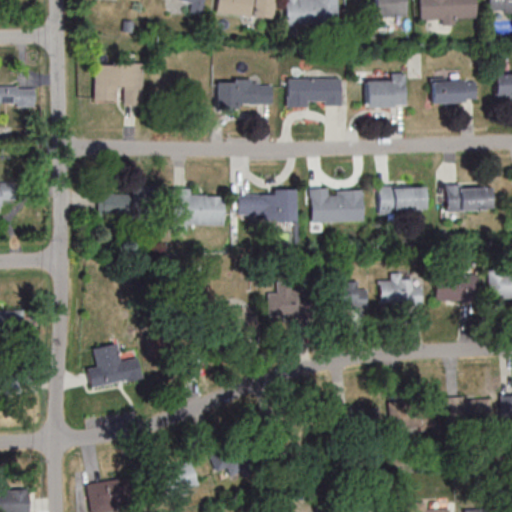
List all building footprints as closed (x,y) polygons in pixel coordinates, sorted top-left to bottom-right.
[(200,0),(200,4),(201,4),(198,15),(186,12),(188,3),(175,0),(200,0)] [(270,0),(268,20),(212,12),(214,0),(270,0)] [(282,0),(334,0),(335,23),(283,25),(282,0)] [(403,0),(371,0),(372,16),(403,16),(403,0)] [(415,0),(471,0),(472,17),(417,20),(415,0)] [(499,0),(511,0),(511,10),(500,11),(499,0)] [(93,62),(92,101),(119,101),(119,104),(141,104),(142,63),(93,62)] [(361,82),(387,81),(387,74),(402,73),(402,105),(389,105),(389,109),(362,110),(361,82)] [(283,79),(337,78),(337,106),(321,107),(321,102),(304,102),(304,108),(284,109),(283,79)] [(428,82),(468,80),(469,105),(429,106),(428,82)] [(214,84),(255,83),(255,86),(268,86),(268,105),(238,105),(238,107),(215,107),(214,84)] [(34,85),(0,84),(0,105),(34,105),(34,85)] [(0,182),(0,211),(0,200),(14,200),(14,183),(0,182)] [(372,185),(412,184),(413,208),(373,210),(372,185)] [(444,185),(444,209),(491,209),(491,185),(444,185)] [(304,187),(322,186),(323,194),(332,193),(331,189),(356,188),(358,219),(306,221),(304,187)] [(190,188),(170,187),(170,226),(222,226),(222,196),(190,196),(190,188)] [(250,193),(290,192),(291,216),(251,218),(250,193)] [(133,193),(97,193),(97,215),(133,215),(133,193)] [(429,271),(429,300),(472,299),(472,273),(456,273),(456,265),(443,265),(443,271),(429,271)] [(483,267),(484,298),(510,297),(510,300),(511,299),(511,271),(501,272),(500,267),(483,267)] [(386,280),(374,281),(375,303),(401,302),(401,305),(418,305),(417,285),(408,286),(407,278),(396,278),(396,272),(386,273),(386,280)] [(332,282),(319,282),(320,306),(345,305),(345,308),(364,308),(364,288),(354,289),(354,280),(341,280),(341,275),(332,275),(332,282)] [(301,287),(277,288),(277,291),(266,291),(267,316),(302,315),(301,287)] [(234,303),(208,309),(213,330),(163,343),(170,367),(225,353),(222,339),(242,334),(234,303)] [(0,308),(18,308),(19,334),(0,334),(0,308)] [(88,347),(112,342),(116,359),(132,356),(136,376),(121,380),(121,378),(86,386),(82,367),(92,365),(88,347)] [(0,368),(15,368),(16,392),(0,392),(0,368)] [(440,395),(458,395),(458,398),(485,397),(486,426),(472,427),(472,423),(454,424),(454,433),(441,433),(440,395)] [(511,418),(511,398),(499,398),(499,418),(511,418)] [(389,430),(433,428),(432,402),(388,404),(389,430)] [(378,408),(337,408),(337,432),(378,432),(378,408)] [(285,435),(304,435),(304,420),(284,421),(285,435)] [(227,453),(227,467),(256,467),(256,453),(227,453)] [(198,484),(189,460),(158,471),(167,495),(198,484)] [(87,511),(120,511),(119,481),(86,482),(87,511)] [(26,511),(27,489),(0,489),(0,511),(26,511)] [(444,507),(444,511),(399,511),(398,502),(420,500),(421,508),(444,507)]
